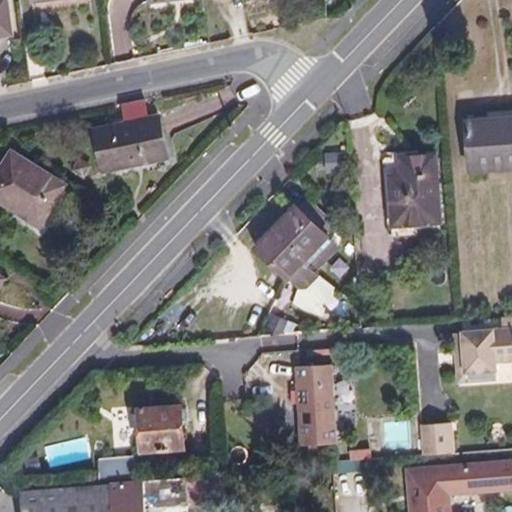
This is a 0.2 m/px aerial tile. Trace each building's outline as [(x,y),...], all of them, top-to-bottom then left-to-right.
[(0,0),(0,35),(12,34),(7,0),(0,0)] [(135,164),(134,156),(166,150),(159,115),(94,128),(103,171),(135,164)] [(511,166),(511,117),(467,120),(470,170),(511,166)] [(0,201),(40,226),(66,183),(13,150),(0,171),(0,201)] [(135,164),(168,157),(166,150),(134,156),(135,164)] [(442,222),(437,152),(388,156),(393,225),(442,222)] [(328,236),(337,227),(306,197),(297,207),(295,206),(255,248),(304,294),(323,275),(318,269),(339,246),(328,236)] [(511,329),(465,334),(469,375),(499,372),(498,362),(511,360),(511,329)] [(499,372),(469,375),(465,334),(458,335),(463,383),(500,379),(499,372)] [(354,441),(346,363),(310,366),(312,390),(306,391),(307,404),(313,403),(317,445),(354,441)] [(185,449),(182,405),(138,408),(141,452),(185,449)] [(462,452),(460,422),(430,424),(432,454),(462,452)] [(101,474),(134,474),(133,458),(100,458),(101,474)] [(511,489),(511,460),(408,469),(410,494),(415,493),(416,500),(411,501),(411,511),(450,511),(450,494),(485,491),(484,484),(498,483),(499,490),(511,489)] [(148,511),(148,508),(226,501),(224,471),(22,490),(23,511),(148,511)]
